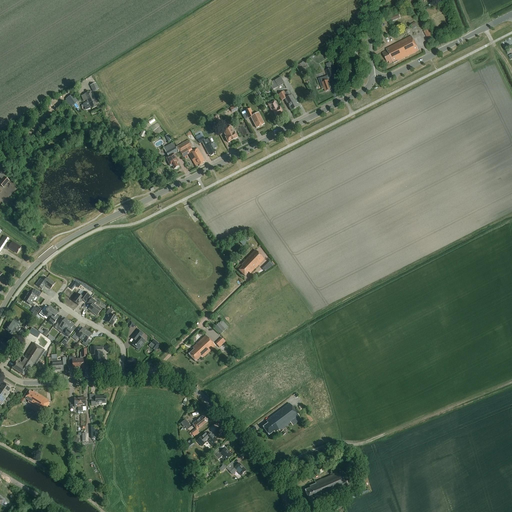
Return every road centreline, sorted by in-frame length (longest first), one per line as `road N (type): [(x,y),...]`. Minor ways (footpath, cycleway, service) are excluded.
road 1 (tertiary): [(0,313),(31,268),(68,239),(361,92),(371,79)]
road 2 (tertiary): [(293,511),(272,472),(198,392),(160,376),(122,377)]
road 3 (track): [(146,375),(264,263)]
road 4 (tertiary): [(389,76),(511,14)]
road 5 (residential): [(122,377),(116,339),(54,300),(65,285)]
road 6 (tertiary): [(122,377),(23,383),(0,370)]
